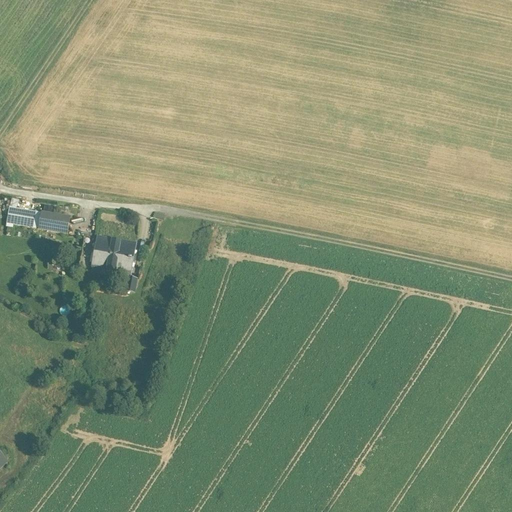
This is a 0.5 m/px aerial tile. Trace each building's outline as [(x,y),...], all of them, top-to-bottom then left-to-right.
[(9,208),(6,225),(67,234),(70,218),(9,208)] [(90,225),(82,224),(82,230),(94,231),(96,221),(90,220),(90,225)] [(135,246),(98,239),(93,266),(130,273),(135,246)] [(136,278),(129,277),(126,291),(133,292),(136,278)] [(19,283),(20,290),(33,288),(32,282),(19,283)] [(0,469),(8,462),(0,452),(0,469)]
